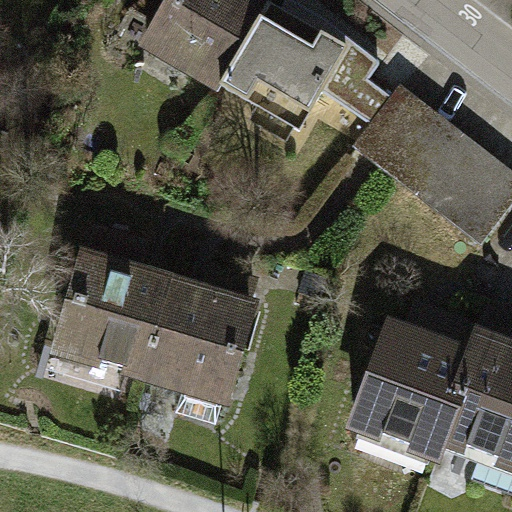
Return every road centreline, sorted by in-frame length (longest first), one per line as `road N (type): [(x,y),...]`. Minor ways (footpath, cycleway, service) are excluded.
road 1 (track): [(0,455),(210,511)]
road 2 (residential): [(511,74),(417,0)]
